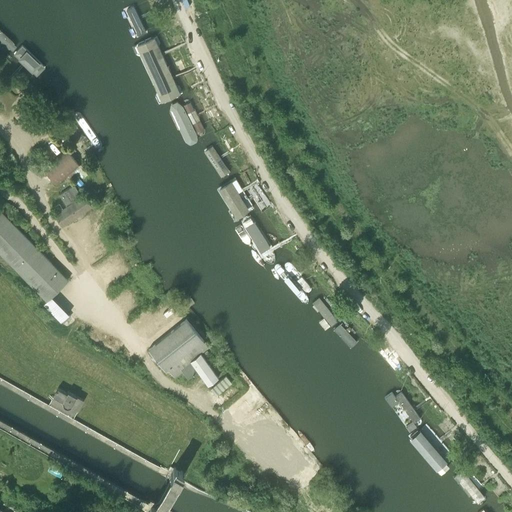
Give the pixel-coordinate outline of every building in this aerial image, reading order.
[(154,29),(141,0),(132,4),(144,33),(154,29)] [(17,42),(0,26),(0,39),(11,49),(17,42)] [(140,50),(152,75),(170,67),(159,42),(140,50)] [(45,65),(22,43),(14,51),(38,73),(45,65)] [(152,75),(163,100),(181,92),(170,67),(152,75)] [(42,84),(47,89),(59,76),(54,71),(42,84)] [(194,140),(173,102),(162,108),(182,146),(194,140)] [(202,132),(187,102),(180,106),(195,136),(202,132)] [(107,146),(81,111),(75,115),(101,151),(107,146)] [(229,171),(212,145),(205,149),(222,176),(229,171)] [(42,169),(57,186),(80,165),(70,153),(66,149),(42,169)] [(251,204),(232,180),(216,192),(235,216),(251,204)] [(80,195),(73,184),(58,193),(65,204),(80,195)] [(54,215),(62,226),(91,206),(83,195),(62,209),(59,204),(56,207),(59,212),(54,215)] [(0,251),(48,299),(68,279),(0,209),(0,251)] [(110,226),(120,219),(115,211),(109,216),(107,214),(104,217),(110,226)] [(275,252),(251,214),(241,220),(265,258),(275,252)] [(263,258),(242,226),(233,232),(254,264),(263,258)] [(291,260),(283,266),(306,295),(312,290),(291,260)] [(302,304),(302,305),(308,299),(306,295),(305,294),(301,290),(284,268),(277,271),(302,304)] [(348,347),(357,339),(321,296),(313,303),(348,347)] [(208,384),(218,376),(201,352),(209,346),(187,318),(148,349),(165,369),(167,367),(175,377),(183,370),(188,377),(198,370),(208,384)] [(91,334),(89,338),(115,351),(117,347),(91,334)] [(217,393),(232,380),(226,374),(212,387),(217,393)] [(400,386),(385,397),(408,428),(422,417),(400,386)] [(71,405),(78,409),(84,400),(68,391),(67,392),(58,387),(54,395),(63,400),(63,401),(64,405),(67,407),(71,405)] [(425,428),(413,438),(441,471),(454,460),(425,428)] [(475,503),(485,494),(471,477),(463,467),(453,477),(475,503)] [(190,476),(181,472),(158,511),(170,511),(188,481),(190,476)]
